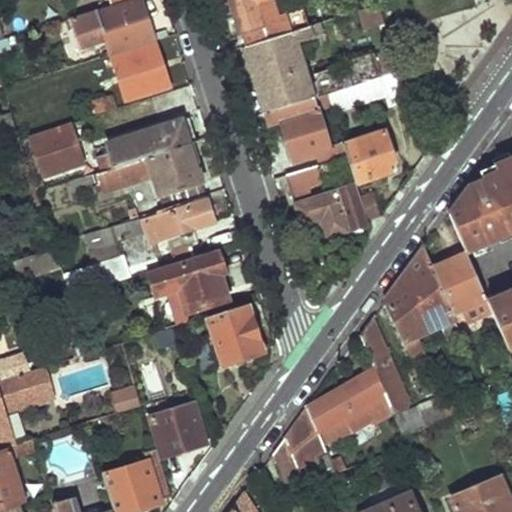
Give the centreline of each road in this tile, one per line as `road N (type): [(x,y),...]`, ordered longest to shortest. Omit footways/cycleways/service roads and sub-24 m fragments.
road 1 (residential): [(307,359),(190,0)]
road 2 (residential): [(307,359),(511,75)]
road 3 (residential): [(193,511),(307,359)]
